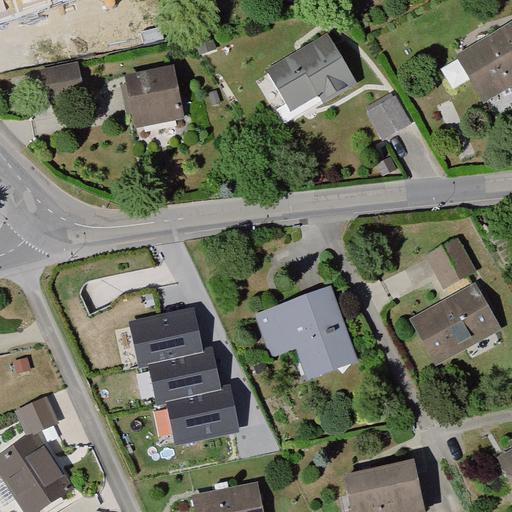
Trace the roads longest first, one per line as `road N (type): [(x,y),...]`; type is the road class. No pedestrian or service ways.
road 1 (tertiary): [(58,217),(108,228),(511,186)]
road 2 (residential): [(135,511),(23,243)]
